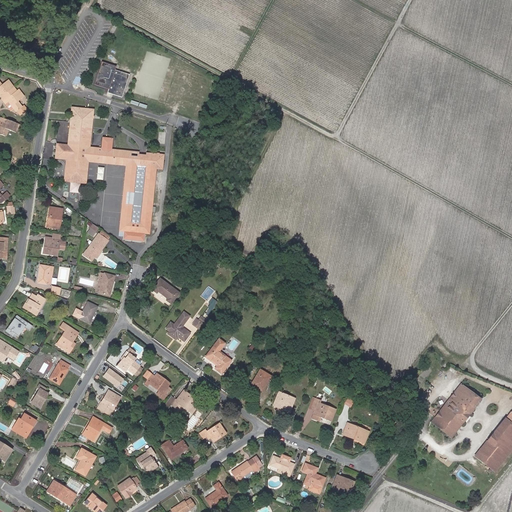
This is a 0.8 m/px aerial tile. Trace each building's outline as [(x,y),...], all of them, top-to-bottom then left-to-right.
[(117,66),(102,62),(95,85),(109,89),(108,93),(123,98),(130,75),(116,70),(117,66)] [(0,97),(13,87),(7,79),(1,84),(0,82),(0,97)] [(8,102),(14,109),(16,112),(17,111),(20,115),(27,109),(24,105),(22,107),(18,101),(24,96),(18,89),(16,90),(13,87),(0,97),(5,104),(8,102)] [(11,111),(14,109),(8,102),(5,104),(11,111)] [(94,109),(71,107),(67,144),(56,143),(55,159),(66,160),(64,180),(87,183),(89,162),(89,158),(131,163),(128,192),(134,193),(133,204),(126,204),(124,228),(129,228),(130,228),(130,231),(124,231),(124,236),(124,239),(145,241),(146,233),(138,232),(138,229),(144,229),(146,229),(149,208),(152,209),(154,189),(151,189),(153,174),(156,174),(157,169),(157,166),(163,167),(164,154),(146,153),(146,155),(146,160),(145,160),(130,158),(130,151),(113,149),(114,138),(105,137),(103,148),(90,146),(88,146),(88,140),(91,141),(94,109)] [(16,132),(19,124),(0,117),(0,124),(1,125),(0,128),(0,134),(6,136),(8,130),(16,132)] [(146,160),(146,155),(139,154),(139,151),(130,151),(130,158),(145,160),(146,160)] [(89,158),(89,162),(125,166),(119,230),(118,236),(124,236),(124,231),(130,231),(130,228),(129,228),(124,228),(126,204),(133,204),(134,193),(128,192),(131,163),(89,158)] [(0,201),(1,203),(2,203),(10,196),(6,192),(2,196),(0,194),(0,188),(3,185),(0,181),(0,201)] [(69,192),(79,193),(80,183),(70,182),(69,192)] [(52,217),(48,217),(47,227),(59,229),(62,209),(54,207),(52,217)] [(138,232),(146,233),(150,233),(152,209),(149,208),(146,229),(144,229),(138,229),(138,232)] [(87,232),(93,236),(98,228),(92,224),(89,228),(90,229),(87,232)] [(100,250),(101,251),(110,237),(101,230),(84,255),(92,261),(94,257),(100,250)] [(60,239),(52,237),(52,242),(45,241),(43,253),(57,255),(60,239)] [(49,270),(52,271),(53,267),(40,265),(37,283),(47,285),(47,282),(49,270)] [(101,273),(96,292),(109,296),(114,276),(101,273)] [(171,303),(179,293),(160,279),(152,289),(157,293),(158,291),(168,298),(167,300),(171,303)] [(28,299),(23,307),(36,315),(45,299),(37,295),(36,296),(32,294),(29,300),(28,299)] [(208,307),(212,310),(218,302),(214,299),(208,307)] [(88,302),(80,318),(89,323),(97,307),(88,302)] [(168,333),(176,340),(178,337),(184,341),(190,333),(181,326),(186,319),(185,318),(187,315),(184,312),(181,316),(174,325),(170,322),(166,328),(170,331),(168,333)] [(16,322),(11,328),(9,327),(6,331),(12,335),(15,332),(18,334),(24,326),(29,330),(33,325),(27,321),(26,323),(17,316),(14,320),(16,322)] [(66,351),(72,342),(78,333),(63,323),(61,327),(66,330),(57,345),(66,351)] [(215,364),(221,354),(218,352),(224,343),(219,339),(206,357),(215,364)] [(0,340),(0,359),(3,361),(6,355),(14,360),(19,352),(0,340)] [(75,344),(72,342),(66,351),(69,353),(75,344)] [(253,343),(250,348),(256,353),(258,350),(255,348),(256,346),(253,343)] [(126,351),(132,355),(135,351),(129,347),(126,351)] [(132,355),(126,351),(126,350),(120,358),(122,359),(117,365),(125,372),(127,370),(133,375),(134,374),(140,366),(140,365),(134,360),(136,358),(132,355)] [(224,356),(221,354),(215,364),(217,365),(215,369),(222,373),(231,360),(225,355),(224,356)] [(61,360),(49,379),(58,385),(70,365),(61,360)] [(143,368),(140,366),(134,374),(137,376),(143,368)] [(124,379),(109,368),(103,376),(114,385),(122,391),(125,387),(120,384),(124,379)] [(260,370),(251,384),(262,391),(271,376),(260,370)] [(159,391),(157,394),(163,399),(171,389),(168,386),(170,383),(157,373),(155,376),(151,374),(144,383),(148,386),(149,383),(159,391)] [(480,398),(461,384),(453,395),(432,422),(451,436),(463,421),(463,419),(467,413),(469,413),(480,398)] [(41,385),(31,403),(39,408),(48,393),(45,391),(46,388),(41,385)] [(120,397),(108,390),(101,402),(100,401),(97,408),(110,415),(120,397)] [(176,400),(172,405),(179,410),(182,406),(192,413),(200,403),(183,390),(176,400)] [(283,406),(282,409),(289,412),(294,398),(278,392),(274,402),(283,406)] [(172,405),(176,400),(171,396),(167,401),(171,404),(172,405)] [(308,408),(314,411),(319,399),(313,397),(308,408)] [(347,398),(344,404),(350,407),(353,401),(347,398)] [(319,399),(314,411),(312,418),(318,421),(320,416),(331,420),(335,409),(320,404),(321,401),(319,399)] [(29,426),(31,428),(35,420),(24,414),(21,419),(19,418),(12,430),(23,436),(29,426)] [(93,417),(83,434),(93,440),(100,428),(109,432),(112,427),(93,417)] [(475,455),(494,469),(511,446),(511,422),(504,417),(475,455)] [(202,431),(206,437),(208,435),(210,438),(213,442),(226,433),(219,423),(206,431),(205,429),(202,431)] [(349,431),(347,436),(364,443),(368,432),(347,423),(345,430),(349,431)] [(123,434),(120,439),(126,442),(129,438),(123,434)] [(161,445),(170,459),(187,448),(182,441),(173,446),(168,440),(161,445)] [(0,441),(0,458),(4,461),(11,449),(0,441)] [(144,467),(147,473),(158,466),(155,462),(154,463),(151,457),(155,455),(150,447),(147,449),(147,451),(136,458),(142,468),(144,467)] [(81,459),(75,469),(85,475),(96,457),(81,448),(76,457),(81,459)] [(279,469),(278,471),(289,476),(294,464),(288,462),(290,458),(282,455),(280,459),(273,456),(270,465),(279,469)] [(253,459),(258,467),(261,464),(256,456),(253,459)] [(247,462),(232,472),(240,484),(245,481),(244,480),(254,473),(259,469),(258,467),(253,459),(247,463),(247,462)] [(307,473),(304,483),(310,486),(312,483),(322,487),(325,478),(315,474),(317,468),(305,464),(302,471),(307,473)] [(337,476),(332,487),(338,489),(339,487),(350,491),(354,482),(337,476)] [(136,483),(134,478),(133,478),(130,479),(129,478),(117,486),(125,498),(131,494),(130,492),(136,488),(135,486),(137,484),(136,483)] [(53,481),(47,491),(69,505),(75,495),(53,481)] [(205,499),(211,507),(227,495),(218,483),(214,486),(217,490),(205,499)] [(112,495),(116,501),(120,499),(116,492),(112,495)] [(85,503),(95,511),(99,511),(106,505),(92,493),(85,503)] [(171,510),(172,511),(186,511),(195,506),(190,498),(185,501),(184,501),(171,510)]
